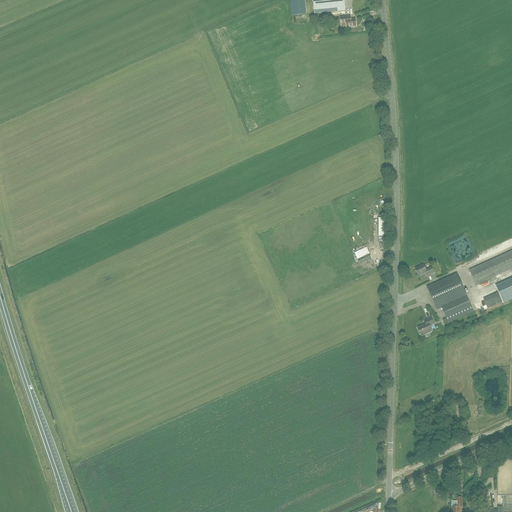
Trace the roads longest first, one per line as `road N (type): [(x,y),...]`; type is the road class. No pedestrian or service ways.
road 1 (unclassified): [(388,492),(397,190),(382,0)]
road 2 (trunk): [(71,511),(0,295)]
road 3 (unclassified): [(388,492),(511,439)]
